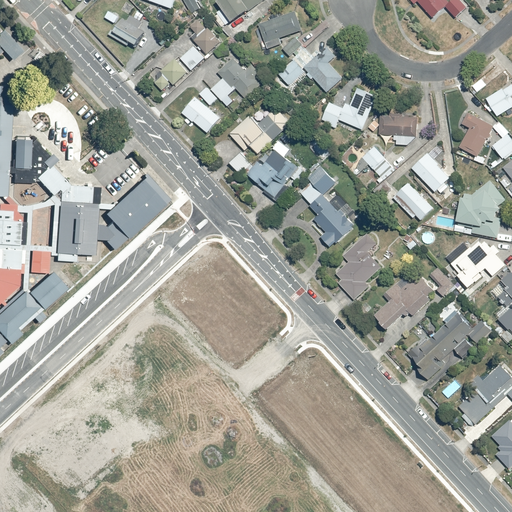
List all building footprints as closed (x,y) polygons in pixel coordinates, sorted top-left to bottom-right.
[(145,0),(172,9),(175,0),(145,0)] [(263,0),(217,0),(216,1),(222,9),(217,13),(225,26),(263,0)] [(410,0),(415,4),(418,1),(432,18),(445,7),(455,17),(467,7),(460,0),(452,0),(450,3),(447,0),(410,0)] [(202,7),(197,1),(188,10),(193,16),(202,7)] [(120,16),(109,10),(105,18),(115,23),(120,16)] [(302,31),(296,11),(258,24),(267,49),(282,44),(280,38),(302,31)] [(136,48),(146,32),(139,28),(142,23),(131,16),(127,22),(120,18),(109,35),(127,46),(129,44),(136,48)] [(221,41),(200,20),(190,27),(199,37),(194,40),(207,54),(221,41)] [(0,54),(3,51),(13,61),(24,52),(25,51),(5,30),(3,32),(0,28),(0,54)] [(304,47),(297,37),(283,47),(290,57),(304,47)] [(206,58),(195,46),(181,59),(193,71),(206,58)] [(304,68),(328,93),(343,79),(330,63),(336,57),(327,46),(315,58),(306,49),(278,73),(290,86),(305,72),(303,70),(304,68)] [(171,83),(174,84),(188,72),(175,59),(161,71),(164,74),(154,82),(163,90),(171,83)] [(225,77),(211,89),(222,100),(236,89),(245,98),(262,85),(257,81),(262,75),(253,65),(246,70),(234,59),(219,71),(225,77)] [(511,108),(511,84),(487,98),(497,117),(511,108)] [(0,195),(8,196),(15,87),(0,85),(0,195)] [(218,99),(207,87),(199,93),(211,106),(218,99)] [(321,124),(335,129),(339,120),(362,130),(377,96),(357,89),(350,105),(346,103),(344,109),(329,102),(321,124)] [(221,117),(196,97),(183,113),(209,133),(221,117)] [(229,133),(245,151),(250,147),(258,155),(292,123),(276,107),(258,124),(250,115),(229,133)] [(470,129),(460,147),(478,157),(494,127),(469,112),(462,124),(470,129)] [(408,146),(417,136),(418,117),(403,117),(403,114),(381,114),(380,135),(395,136),(395,146),(408,146)] [(511,135),(503,124),(497,129),(504,138),(494,146),(504,159),(511,152),(511,135)] [(380,137),(370,129),(365,136),(375,144),(380,137)] [(319,138),(309,147),(322,163),(333,154),(319,138)] [(32,139),(15,139),(14,184),(35,184),(34,180),(40,180),(54,195),(59,190),(61,191),(61,201),(99,203),(100,196),(101,187),(71,185),(52,167),(57,162),(36,139),(32,142),(33,143),(32,145),(32,139)] [(257,161),(246,175),(275,197),(299,168),(285,156),(290,149),(279,141),(273,149),(276,150),(264,166),(257,161)] [(438,145),(413,169),(434,192),(450,178),(438,165),(439,164),(435,161),(443,152),(438,145)] [(394,166),(375,146),(363,157),(382,177),(394,166)] [(322,237),(330,247),(335,242),(337,244),(354,228),(352,227),(355,225),(347,216),(354,211),(347,204),(343,208),(336,201),(332,205),(324,196),(337,183),(322,166),(308,178),(311,182),(299,194),(319,215),(314,219),(326,232),(322,237)] [(106,214),(129,238),(170,200),(146,174),(144,176),(145,178),(106,214)] [(473,234),(499,238),(502,218),(497,217),(497,213),(502,210),(499,207),(506,201),(491,180),(474,194),(464,192),(457,225),(474,228),(473,234)] [(434,209),(409,184),(394,197),(413,219),(417,216),(422,221),(434,209)] [(95,255),(99,208),(61,206),(57,253),(95,255)] [(338,282),(355,300),(370,286),(366,283),(383,268),(368,252),(377,244),(368,234),(343,256),(349,262),(337,273),(342,279),(338,282)] [(409,234),(403,240),(411,250),(418,244),(409,234)] [(457,277),(468,288),(489,272),(493,277),(506,265),(487,242),(482,244),(479,241),(452,264),(460,274),(457,277)] [(0,302),(19,286),(20,273),(23,273),(25,250),(0,248),(0,302)] [(48,250),(30,250),(29,270),(47,271),(48,254),(48,250)] [(456,285),(439,266),(430,274),(437,283),(433,287),(443,297),(456,285)] [(53,271),(30,292),(47,310),(70,289),(53,271)] [(511,272),(509,272),(502,281),(510,288),(499,296),(509,306),(511,303),(511,309),(511,308),(500,319),(511,331),(511,272)] [(375,315),(387,330),(408,312),(413,317),(432,300),(428,297),(435,290),(420,274),(403,288),(397,283),(384,295),(391,303),(375,315)] [(0,313),(0,333),(10,344),(44,311),(24,291),(0,313)] [(474,329),(459,313),(422,348),(420,344),(409,354),(419,365),(416,367),(428,379),(442,368),(439,364),(470,336),(478,342),(492,331),(481,321),(474,329)] [(484,380),(480,375),(470,383),(476,391),(458,407),(476,425),(509,395),(511,398),(511,376),(501,365),(484,380)] [(497,456),(510,469),(511,467),(511,422),(510,421),(493,437),(501,445),(499,448),(502,451),(497,456)]
